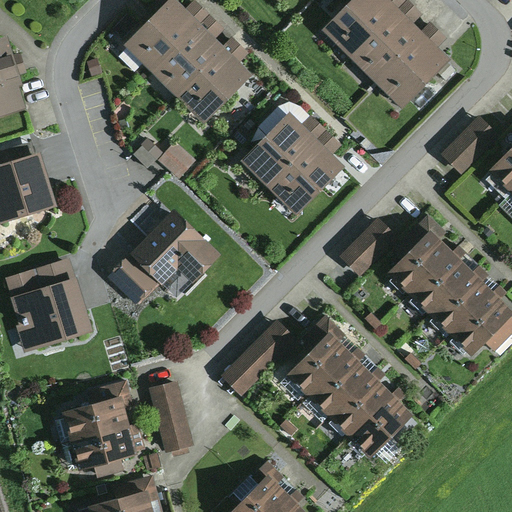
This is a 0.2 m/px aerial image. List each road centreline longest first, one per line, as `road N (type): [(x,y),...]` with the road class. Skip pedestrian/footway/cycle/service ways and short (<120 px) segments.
road 1 (residential): [(471,0),(501,48),(489,77),(198,375),(207,411),(198,446),(170,471),(181,511)]
road 2 (residential): [(118,0),(74,45),(62,81),(97,182),(101,218),(88,263),(103,307)]
